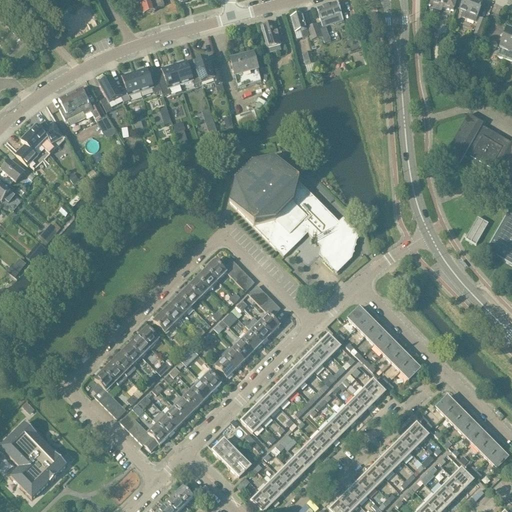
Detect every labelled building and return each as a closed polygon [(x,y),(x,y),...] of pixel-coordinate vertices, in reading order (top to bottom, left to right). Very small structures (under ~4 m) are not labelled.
[(164,7),(161,0),(142,0),(138,1),(142,16),(154,12),(154,11),(164,7)] [(442,9),(444,0),(430,0),(430,2),(429,7),(434,8),(433,11),(441,13),(442,9)] [(453,12),(456,0),(444,0),(442,9),(453,12)] [(483,3),(476,0),(463,0),(460,10),(464,12),(462,19),(477,25),(473,36),(480,39),(487,22),(477,18),(483,3)] [(342,21),(336,3),(315,10),(321,28),(342,21)] [(307,38),(301,16),(290,19),(295,34),(300,33),(302,39),(307,38)] [(282,52),(278,39),(278,38),(277,33),(276,33),(274,24),(261,28),(269,56),(282,52)] [(321,38),(317,25),(306,28),(309,41),(321,38)] [(511,30),(506,29),(496,57),(511,63),(511,30)] [(311,53),(306,55),(301,56),(304,67),(314,64),(311,53)] [(253,55),(230,61),(238,89),(260,83),(253,55)] [(193,65),(196,71),(201,86),(201,85),(213,82),(217,94),(223,92),(217,73),(211,74),(207,60),(205,61),(204,59),(199,61),(199,63),(193,65)] [(201,86),(196,71),(189,74),(186,64),(173,68),(180,88),(192,84),(193,88),(201,86)] [(180,88),(173,68),(161,72),(163,76),(156,79),(162,99),(170,96),(168,92),(180,88)] [(162,99),(156,79),(149,81),(146,71),(134,75),(140,95),(152,91),(153,96),(160,93),(162,99)] [(140,95),(134,75),(121,79),(125,89),(117,92),(124,105),(130,103),(128,99),(140,95)] [(124,105),(117,92),(111,80),(105,83),(104,81),(99,84),(100,86),(98,86),(105,100),(100,102),(106,115),(112,112),(109,106),(120,100),(123,106),(124,105)] [(105,118),(98,106),(91,109),(81,89),(58,101),(62,109),(58,111),(64,122),(82,113),(84,116),(90,113),(97,126),(108,120),(106,117),(105,118)] [(166,110),(158,112),(161,119),(168,117),(166,110)] [(511,175),(511,142),(510,146),(504,143),(505,141),(486,130),(485,132),(480,129),(482,125),(467,116),(444,157),(459,166),(463,159),(483,171),(492,176),(488,183),(503,191),(511,175)] [(211,120),(204,122),(206,128),(213,126),(211,120)] [(64,142),(54,124),(41,132),(36,127),(28,135),(40,147),(41,146),(50,155),(64,142)] [(179,125),(173,127),(176,139),(182,137),(179,125)] [(40,147),(28,135),(20,143),(25,147),(15,157),(27,169),(29,167),(33,172),(50,155),(41,146),(40,147)] [(338,224),(329,215),(274,159),(252,165),(251,165),(234,182),(234,183),(229,204),(283,259),(302,240),(307,235),(312,240),(316,240),(316,245),(317,246),(317,245),(320,248),(319,257),(336,275),(351,260),(358,235),(342,220),(338,224)] [(24,174),(9,161),(0,171),(15,184),(24,174)] [(72,175),(68,179),(75,188),(79,184),(72,175)] [(0,203),(1,204),(3,201),(8,205),(14,198),(10,194),(0,185),(0,203)] [(511,212),(508,211),(485,252),(511,267),(511,212)] [(465,240),(475,246),(488,225),(477,219),(465,240)] [(38,244),(33,250),(39,256),(45,250),(38,244)] [(226,274),(222,270),(214,262),(205,271),(217,283),(226,275),(226,274)] [(227,275),(236,267),(231,262),(222,270),(226,274),(226,275),(227,275)] [(13,267),(8,273),(15,278),(20,272),(13,267)] [(231,280),(240,271),(236,267),(227,275),(231,280)] [(217,283),(205,271),(196,280),(208,292),(217,283)] [(236,285),(245,276),(240,271),(231,280),(236,285)] [(240,289),(249,280),(245,276),(236,285),(240,289)] [(208,292),(196,280),(188,288),(200,301),(208,292)] [(245,293),(254,285),(249,280),(240,289),(245,293)] [(200,301),(188,288),(179,297),(191,309),(200,301)] [(252,301),(261,293),(257,288),(248,297),(252,301)] [(257,306),(266,297),(261,293),(252,301),(257,306)] [(191,309),(179,297),(170,306),(182,318),(191,309)] [(262,311),(270,302),(266,297),(257,306),(262,311)] [(266,315),(275,307),(270,302),(262,311),(266,315)] [(182,318),(170,306),(161,315),(174,327),(182,318)] [(271,320),(280,311),(275,307),(266,315),(267,316),(271,320)] [(355,329),(367,318),(359,310),(347,321),(355,329)] [(174,327),(161,315),(153,323),(165,335),(174,327)] [(279,328),(271,320),(267,316),(258,325),(270,337),(279,328)] [(364,338),(376,327),(367,318),(355,329),(364,338)] [(270,337),(258,325),(250,333),(262,345),(270,337)] [(373,347),(385,336),(376,327),(364,338),(373,347)] [(159,341),(147,329),(138,339),(150,351),(159,341)] [(262,345),(250,333),(241,342),(253,354),(262,345)] [(341,335),(337,339),(341,343),(345,339),(341,335)] [(382,356),(393,344),(385,336),(373,347),(382,356)] [(340,348),(328,337),(319,346),(331,357),(340,348)] [(354,348),(350,344),(351,342),(347,338),(345,339),(341,343),(350,353),(354,348)] [(150,351),(138,339),(129,347),(141,359),(150,351)] [(253,354),(241,342),(232,351),(244,363),(253,354)] [(390,365),(402,353),(393,344),(382,356),(390,365)] [(331,357),(319,346),(311,355),(322,366),(331,357)] [(141,359),(129,347),(121,356),(133,368),(141,359)] [(188,354),(187,352),(182,348),(179,351),(179,350),(176,352),(179,355),(181,353),(185,357),(188,354)] [(244,363),(232,351),(224,359),(236,371),(244,363)] [(399,374),(411,362),(402,353),(390,365),(399,374)] [(194,359),(189,355),(188,354),(185,357),(191,363),(194,359)] [(357,354),(354,357),(359,362),(362,358),(357,354)] [(322,366),(311,355),(302,363),(314,375),(322,366)] [(133,368),(121,356),(112,364),(124,376),(133,368)] [(236,371),(224,359),(215,368),(227,380),(236,371)] [(408,383),(420,371),(411,362),(399,374),(408,383)] [(314,375),(302,363),(294,371),(305,383),(314,375)] [(124,376),(112,364),(103,373),(115,385),(124,376)] [(360,375),(359,374),(355,370),(349,375),(355,381),(360,375)] [(379,370),(373,376),(376,379),(382,373),(379,370)] [(305,383),(294,371),(285,380),(296,392),(305,383)] [(115,385),(103,373),(94,382),(102,390),(106,394),(115,385)] [(221,386),(209,374),(200,383),(212,395),(221,386)] [(388,384),(383,379),(380,383),(385,388),(388,385),(388,384)] [(296,392),(285,380),(276,389),(288,401),(296,392)] [(349,386),(344,381),(340,384),(346,390),(349,386)] [(385,394),(373,382),(364,391),(376,403),(385,394)] [(212,395),(200,383),(191,392),(203,404),(212,395)] [(335,396),(340,391),(342,393),(346,390),(340,384),(332,393),(335,396)] [(320,399),(329,390),(326,387),(317,396),(320,399)] [(288,401),(276,389),(267,398),(279,409),(288,401)] [(107,395),(106,394),(102,390),(93,399),(98,404),(107,395)] [(376,403),(364,391),(355,400),(367,411),(376,403)] [(203,404),(191,392),(183,401),(194,413),(203,404)] [(103,408),(112,399),(107,395),(98,404),(103,408)] [(311,408),(320,399),(317,396),(308,404),(311,408)] [(279,409),(267,398),(258,406),(270,418),(279,409)] [(444,419),(456,407),(447,398),(435,410),(444,419)] [(107,413),(116,404),(112,399),(103,408),(107,413)] [(367,411),(355,400),(347,408),(358,420),(367,411)] [(194,413),(183,401),(174,409),(186,421),(194,413)] [(317,413),(326,405),(323,402),(314,410),(317,413)] [(26,404),(22,408),(26,412),(30,408),(26,404)] [(112,417),(121,408),(116,404),(107,413),(112,417)] [(303,416),(311,408),(308,404),(300,413),(303,416)] [(270,418),(258,406),(250,415),(262,427),(270,418)] [(137,407),(132,412),(138,419),(143,414),(142,412),(137,407)] [(453,428),(465,416),(456,407),(444,419),(453,428)] [(117,422),(126,413),(121,408),(112,417),(117,422)] [(358,420),(347,408),(338,417),(350,429),(358,420)] [(186,421),(174,409),(165,418),(177,430),(186,421)] [(312,419),(317,413),(314,410),(309,416),(312,419)] [(418,414),(417,420),(424,428),(428,432),(432,428),(428,424),(418,414)] [(262,427),(250,415),(241,424),(253,436),(262,427)] [(124,429),(133,420),(128,416),(119,425),(124,429)] [(461,436),(473,425),(465,416),(453,428),(461,436)] [(350,429),(338,417),(329,425),(341,437),(350,429)] [(177,430),(165,418),(156,427),(168,439),(177,430)] [(129,434),(138,425),(133,420),(124,429),(129,434)] [(25,425),(0,449),(0,450),(20,470),(10,480),(31,501),(49,484),(50,485),(58,477),(57,476),(66,467),(55,456),(54,457),(35,437),(36,436),(25,425)] [(133,439),(142,430),(138,425),(129,434),(133,439)] [(341,437),(329,425),(321,434),(332,446),(341,437)] [(470,445),(482,433),(473,425),(461,436),(470,445)] [(428,437),(416,426),(407,435),(419,446),(428,437)] [(168,439),(156,427),(148,435),(151,439),(159,448),(168,439)] [(138,443),(147,435),(142,430),(133,439),(138,443)] [(437,433),(433,437),(438,442),(442,438),(437,433)] [(479,454),(491,442),(482,433),(470,445),(479,454)] [(332,446),(321,434),(312,443),(323,455),(332,446)] [(151,439),(148,435),(147,435),(138,443),(143,448),(151,439)] [(419,446),(407,435),(399,443),(410,455),(419,446)] [(247,436),(244,439),(251,446),(254,443),(247,436)] [(284,449),(292,441),(288,436),(279,445),(284,449)] [(221,462),(233,450),(224,442),(212,453),(221,462)] [(487,463),(499,451),(491,442),(479,454),(487,463)] [(323,455),(312,443),(303,452),(315,463),(323,455)] [(410,455),(399,443),(390,452),(401,464),(410,455)] [(447,451),(451,446),(447,443),(443,447),(447,451)] [(275,458),(284,449),(279,445),(270,454),(275,458)] [(460,455),(451,446),(447,451),(456,460),(460,455)] [(230,471),(242,459),(233,450),(221,462),(230,471)] [(496,472),(508,460),(499,451),(487,463),(496,472)] [(315,463),(303,452),(294,460),(306,472),(315,463)] [(401,464),(390,452),(381,461),(393,472),(401,464)] [(425,470),(434,462),(430,458),(421,466),(425,470)] [(462,458),(458,462),(463,467),(467,463),(462,458)] [(239,480),(251,468),(242,459),(230,471),(239,480)] [(306,472),(294,460),(286,469),(297,480),(306,472)] [(393,472),(381,461),(372,469),(384,481),(393,472)] [(477,473),(469,464),(464,468),(473,477),(476,474),(477,473)] [(262,471),(257,467),(254,470),(258,475),(262,471)] [(416,479),(424,471),(421,468),(413,476),(416,479)] [(297,480),(286,469),(277,477),(289,489),(297,480)] [(384,481),(372,469),(364,478),(375,490),(384,481)] [(253,480),(257,475),(253,471),(249,475),(253,480)] [(473,483),(461,471),(452,479),(464,492),(473,483)] [(408,488),(416,479),(413,476),(404,484),(408,488)] [(289,489),(277,477),(268,486),(280,498),(289,489)] [(375,490),(364,478),(355,487),(367,498),(375,490)] [(240,493),(249,484),(244,479),(235,488),(240,493)] [(464,492),(452,479),(444,488),(455,500),(464,492)] [(414,494),(422,486),(419,483),(411,491),(414,494)] [(280,498),(268,486),(260,495),(271,507),(280,498)] [(367,498),(355,487),(346,495),(358,507),(367,498)] [(455,500),(444,488),(435,497),(446,509),(455,500)] [(193,499),(182,489),(174,498),(184,508),(193,499)] [(265,511),(271,507),(260,495),(251,504),(258,511),(265,511)] [(352,511),(358,507),(346,495),(338,504),(345,511),(352,511)] [(390,505),(395,500),(392,496),(387,502),(390,505)] [(443,511),(446,509),(435,497),(426,506),(432,511),(443,511)] [(180,511),(184,508),(174,498),(165,506),(171,511),(180,511)]
